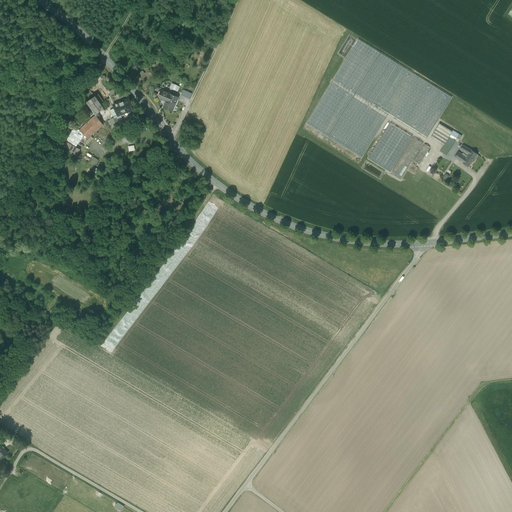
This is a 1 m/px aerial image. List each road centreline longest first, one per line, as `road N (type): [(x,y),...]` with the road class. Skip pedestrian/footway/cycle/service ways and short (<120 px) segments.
road 1 (tertiary): [(38,0),(72,25),(176,146),(233,194),(309,229),(419,242)]
road 2 (residential): [(419,242),(223,511)]
road 3 (track): [(139,0),(0,231)]
road 4 (track): [(97,344),(215,181)]
road 5 (track): [(384,511),(478,385),(511,378)]
road 6 (track): [(170,139),(236,0)]
